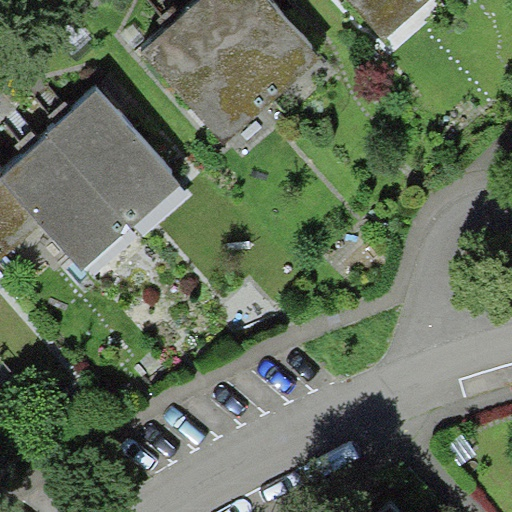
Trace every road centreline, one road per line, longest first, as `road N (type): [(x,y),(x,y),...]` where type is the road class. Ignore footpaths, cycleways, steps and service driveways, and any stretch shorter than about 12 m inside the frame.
road 1 (residential): [(165,511),(406,361)]
road 2 (residential): [(511,198),(447,209),(424,262),(429,314),(406,361)]
